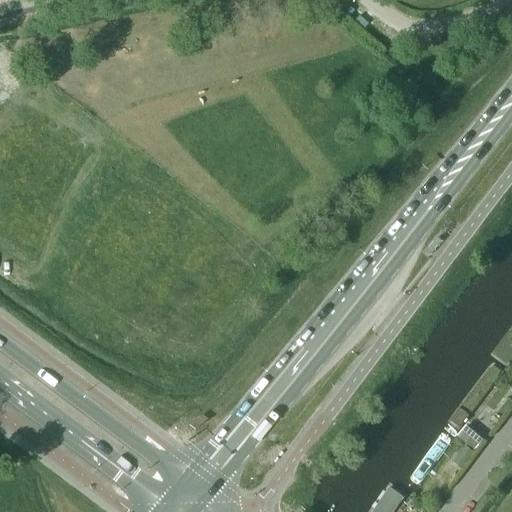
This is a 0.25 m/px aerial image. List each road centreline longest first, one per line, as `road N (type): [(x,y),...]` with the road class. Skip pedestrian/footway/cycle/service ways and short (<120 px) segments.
road 1 (primary): [(186,499),(511,99)]
road 2 (primary): [(186,499),(162,464),(0,340)]
road 3 (primary): [(0,372),(148,482),(186,499)]
road 4 (residential): [(368,0),(391,18),(421,26),(500,0)]
